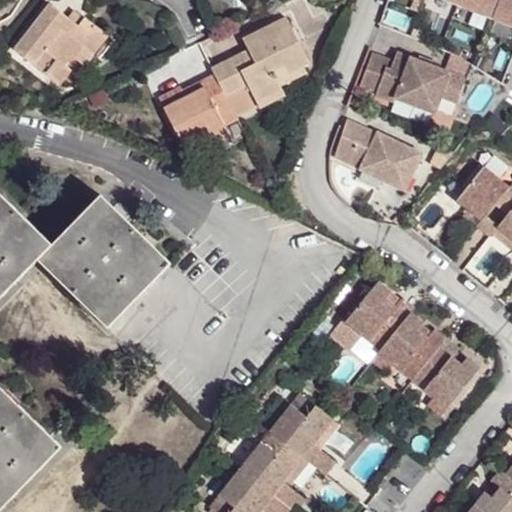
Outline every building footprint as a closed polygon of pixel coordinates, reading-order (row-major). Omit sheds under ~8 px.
[(511,0),(444,0),(511,26),(511,0)] [(53,6),(18,51),(65,87),(75,72),(71,67),(76,59),(83,64),(90,53),(98,57),(113,38),(89,20),(83,28),(53,6)] [(250,50),(235,58),(250,87),(260,103),(285,92),(283,88),(277,78),(290,70),(294,75),(307,68),(312,65),(287,18),(245,39),(250,50)] [(467,73),(400,45),(395,56),(376,48),(364,78),(436,107),(444,90),(457,96),(467,73)] [(235,58),(215,68),(219,75),(230,97),(250,87),(235,58)] [(309,74),(307,68),(294,75),(290,70),(277,78),(283,88),(309,74)] [(230,97),(219,75),(205,84),(207,89),(167,110),(187,145),(227,126),(222,115),(236,107),(230,97)] [(288,96),(285,92),(260,103),(263,109),(288,96)] [(372,137),(349,126),(346,136),(364,144),(372,137)] [(346,136),(337,165),(408,197),(424,160),(372,137),(364,144),(346,136)] [(467,202),(491,220),(511,196),(511,220),(506,228),(511,232),(511,184),(492,170),(467,202)] [(0,306),(43,262),(58,248),(0,190),(0,306)] [(109,199),(58,248),(43,262),(112,333),(178,268),(135,226),(121,211),(109,199)] [(511,232),(506,228),(500,236),(511,244),(511,232)] [(389,352),(420,311),(424,307),(412,298),(411,300),(403,293),(389,282),(356,325),(389,352)] [(433,323),(420,311),(389,352),(387,354),(421,382),(456,339),(444,330),(437,338),(427,330),(433,323)] [(466,347),(456,339),(421,382),(455,409),(488,367),(475,357),(469,364),(459,355),(466,347)] [(0,383),(0,511),(6,511),(68,451),(0,383)] [(310,392),(280,430),(284,434),(313,457),(327,468),(331,472),(342,459),(320,441),(340,415),(310,392)] [(284,434),(254,471),(284,494),(306,511),(316,498),(301,487),(294,482),(313,457),(284,434)] [(313,457),(294,482),(301,487),(305,481),(312,487),(327,468),(313,457)] [(490,491),(479,503),(489,511),(511,511),(511,473),(509,472),(504,467),(496,478),(505,485),(497,495),(490,491)] [(254,471),(226,508),(231,511),(270,511),(274,507),(279,511),(305,511),(306,511),(284,494),(254,471)] [(489,511),(479,503),(471,511),(489,511)]
